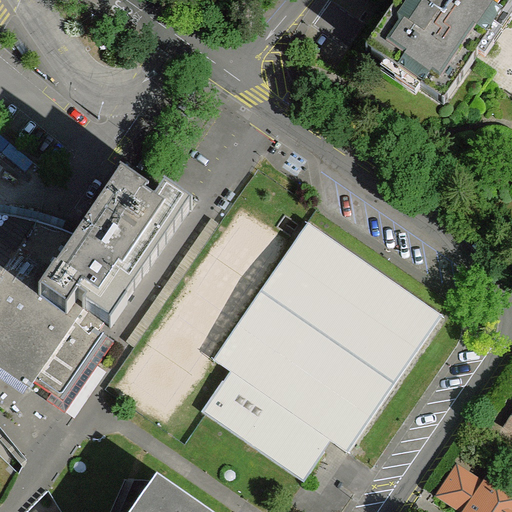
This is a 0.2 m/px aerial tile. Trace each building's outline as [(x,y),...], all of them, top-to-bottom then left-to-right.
[(496,31),(451,0),(403,0),(367,52),(444,106),(476,60),(496,31)] [(511,0),(451,0),(496,31),(511,8),(511,0)] [(123,179),(81,238),(41,296),(69,315),(79,302),(85,305),(82,309),(106,325),(112,329),(193,211),(167,193),(155,208),(146,202),(149,197),(123,179)] [(0,367),(66,414),(114,343),(100,333),(106,325),(82,309),(85,305),(79,302),(69,315),(41,296),(81,238),(43,224),(4,216),(0,215),(0,367)] [(447,320),(313,228),(215,364),(233,377),(205,416),(308,487),(336,447),(350,457),(447,320)] [(511,511),(511,504),(461,470),(441,500),(458,511),(511,511)] [(134,511),(208,511),(158,478),(134,511)]
